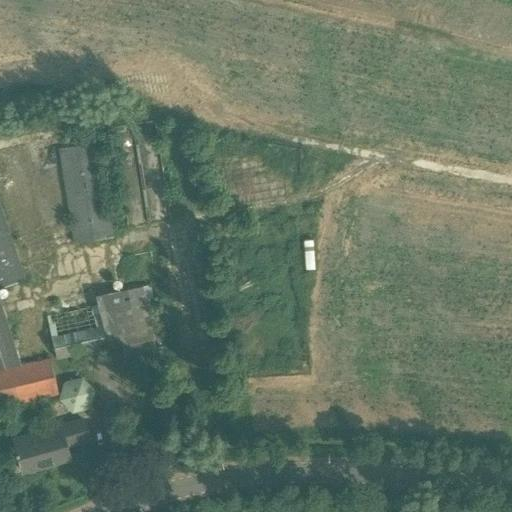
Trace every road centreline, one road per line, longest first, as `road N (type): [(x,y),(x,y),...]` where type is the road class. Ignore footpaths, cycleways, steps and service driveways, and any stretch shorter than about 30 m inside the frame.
road 1 (secondary): [(511,485),(271,475),(121,511)]
road 2 (track): [(139,237),(297,201),(394,159),(511,182)]
